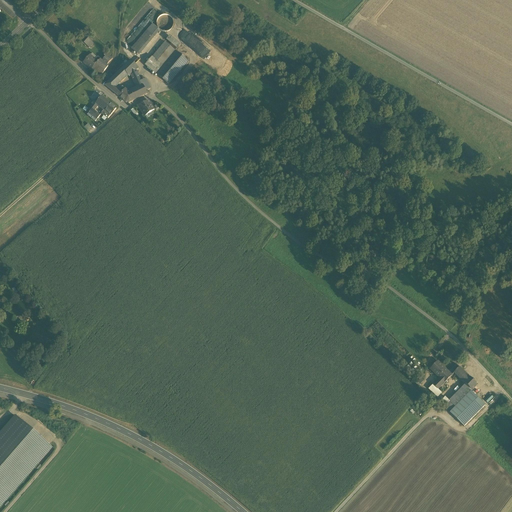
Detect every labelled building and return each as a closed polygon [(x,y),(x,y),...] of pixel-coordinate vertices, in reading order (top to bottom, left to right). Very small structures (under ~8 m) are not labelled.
[(157,28),(159,30),(162,32),(165,32),(169,31),(171,30),(173,27),(173,23),(172,20),(170,18),(168,16),(164,16),(161,17),(159,19),(157,21),(157,25),(157,28)] [(131,50),(137,54),(158,29),(152,25),(131,50)] [(206,51),(184,28),(177,35),(200,58),(206,51)] [(160,31),(158,29),(137,54),(139,56),(160,31)] [(77,39),(82,43),(86,38),(81,34),(77,39)] [(181,45),(170,36),(166,40),(177,49),(181,45)] [(93,43),(86,38),(82,43),(88,48),(93,43)] [(188,62),(184,58),(165,42),(152,58),(167,70),(160,78),(164,81),(169,85),(188,62)] [(93,73),(100,78),(109,66),(107,65),(102,61),(97,57),(95,59),(90,56),(89,55),(83,63),(94,72),(93,73)] [(107,65),(112,60),(106,56),(105,57),(102,61),(107,65)] [(145,65),(160,78),(167,70),(152,58),(145,65)] [(129,92),(137,99),(147,94),(145,91),(141,81),(136,71),(139,69),(131,60),(113,77),(108,82),(104,85),(111,91),(116,86),(128,76),(130,74),(131,76),(136,87),(137,88),(129,92)] [(104,78),(108,82),(113,77),(108,72),(104,78)] [(141,81),(145,91),(150,88),(146,79),(141,81)] [(116,95),(120,89),(116,86),(111,91),(116,95)] [(125,103),(129,103),(137,99),(129,92),(127,91),(125,89),(123,91),(120,89),(116,95),(125,103)] [(98,106),(104,110),(110,103),(101,97),(96,104),(98,106)] [(138,106),(144,117),(145,116),(153,111),(154,111),(154,110),(152,108),(148,101),(138,106)] [(116,109),(110,103),(104,110),(110,116),(116,109)] [(100,116),(94,111),(92,109),(89,114),(97,120),(100,116)] [(108,119),(110,116),(104,110),(101,113),(104,116),(107,118),(108,119)] [(95,122),(97,120),(89,114),(87,115),(95,122)] [(11,373),(17,369),(11,361),(6,365),(11,373)] [(439,379),(445,384),(452,376),(452,375),(448,372),(438,361),(430,370),(439,379)] [(452,375),(453,373),(459,367),(456,364),(448,372),(452,375)] [(477,385),(459,367),(453,373),(465,385),(471,391),(477,385)] [(429,389),(437,398),(441,393),(438,390),(445,384),(439,379),(429,389)] [(465,385),(449,401),(455,407),(471,392),(471,391),(465,385)] [(471,392),(455,407),(451,412),(450,413),(464,426),(485,406),(471,392)] [(490,395),(484,400),(487,404),(493,399),(490,395)] [(441,402),(451,412),(455,407),(449,401),(445,397),(441,402)] [(0,506),(51,448),(15,417),(0,434),(0,506)]
